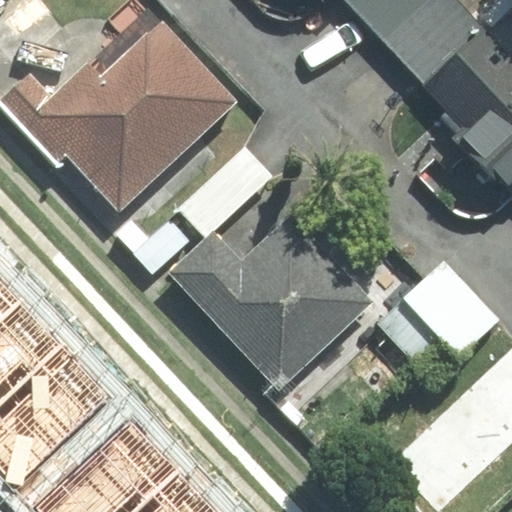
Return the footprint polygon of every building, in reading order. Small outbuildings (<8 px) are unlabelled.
[(200,76),(130,0),(31,0),(0,28),(0,55),(101,166),(200,76)] [(511,60),(478,28),(402,105),(510,210),(511,208),(511,60)] [(201,101),(160,135),(179,157),(220,123),(201,101)] [(175,178),(137,212),(233,319),(311,250),(251,184),(212,219),(175,178)] [(420,258),(367,318),(440,382),(493,322),(420,258)] [(145,511),(214,446),(79,308),(0,384),(0,398),(70,470),(27,511),(145,511)] [(449,511),(511,448),(511,342),(508,339),(385,464),(434,511),(449,511)]
